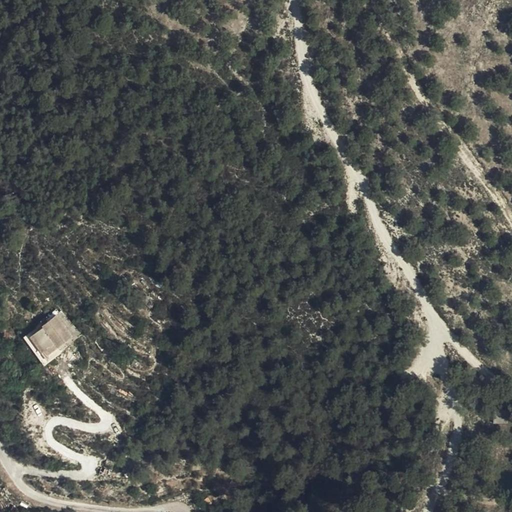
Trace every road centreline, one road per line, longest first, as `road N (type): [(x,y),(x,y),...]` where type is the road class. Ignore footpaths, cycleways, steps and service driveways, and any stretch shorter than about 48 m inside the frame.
road 1 (track): [(438,325),(318,108),(293,0)]
road 2 (track): [(511,218),(412,82),(374,0)]
road 3 (residential): [(9,465),(84,475),(85,459),(48,435),(53,424),(100,429),(107,419),(70,384)]
road 4 (track): [(427,511),(456,436),(435,346),(438,325)]
